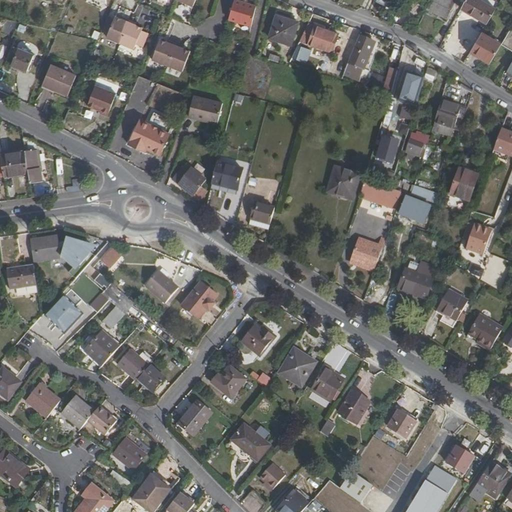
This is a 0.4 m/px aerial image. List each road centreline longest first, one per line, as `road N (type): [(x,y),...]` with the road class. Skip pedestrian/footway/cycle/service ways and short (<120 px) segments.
road 1 (secondary): [(511,425),(267,275)]
road 2 (residential): [(511,104),(392,31),(300,0)]
road 3 (residential): [(151,419),(267,275)]
road 4 (residential): [(151,419),(29,343)]
road 5 (residential): [(240,511),(151,419)]
